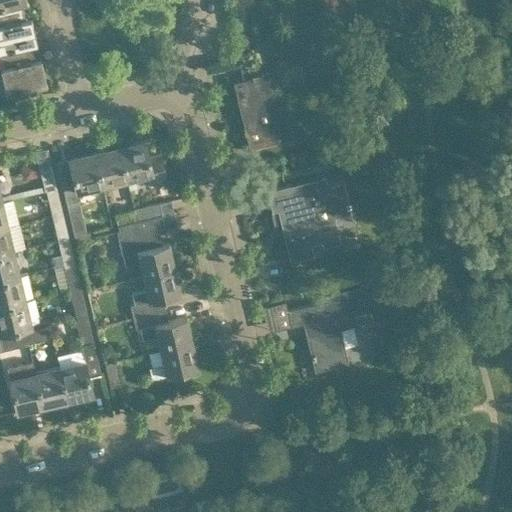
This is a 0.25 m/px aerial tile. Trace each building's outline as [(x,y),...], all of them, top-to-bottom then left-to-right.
[(21,2),(0,7),(0,52),(0,51),(31,43),(31,44),(37,42),(32,23),(31,17),(25,19),(25,18),(21,3),(21,2)] [(302,30),(288,33),(291,46),(304,43),(305,42),(302,30)] [(285,35),(252,43),(255,53),(288,45),(285,35)] [(0,52),(0,67),(0,68),(6,93),(46,83),(42,64),(40,58),(34,59),(31,44),(31,43),(0,51),(0,52)] [(291,46),(240,58),(238,58),(243,79),(234,81),(249,148),(294,137),(285,102),(276,104),(268,70),(309,61),(304,43),(291,46)] [(105,142),(106,148),(95,150),(103,184),(126,178),(128,178),(119,145),(117,139),(105,142)] [(144,139),(119,145),(128,178),(126,178),(127,181),(164,172),(159,152),(148,155),(144,139)] [(46,189),(46,191),(57,188),(47,147),(35,150),(44,190),(46,189)] [(95,150),(56,160),(61,179),(67,203),(80,200),(77,190),(103,184),(95,150)] [(324,173),(287,182),(267,186),(272,208),(277,207),(289,258),(313,252),(310,241),(320,239),(321,243),(340,239),(334,214),(351,210),(343,175),(325,179),(324,173)] [(62,213),(57,188),(46,191),(52,215),(62,213)] [(135,209),(137,220),(174,211),(171,198),(134,207),(135,209)] [(80,207),(68,209),(75,235),(86,232),(80,207)] [(116,213),(119,224),(137,220),(135,209),(116,213)] [(139,261),(143,275),(176,267),(170,242),(156,245),(154,234),(167,231),(166,226),(177,224),(174,211),(137,220),(119,224),(120,230),(118,231),(126,264),(139,261)] [(62,213),(52,215),(51,215),(57,240),(69,237),(63,212),(62,213)] [(0,227),(0,253),(13,250),(7,226),(0,227)] [(57,240),(62,265),(75,262),(69,237),(57,240)] [(0,253),(0,279),(19,275),(13,250),(0,253)] [(62,265),(68,289),(81,286),(75,262),(62,265)] [(129,305),(132,316),(158,310),(155,298),(182,292),(176,267),(143,275),(146,289),(132,294),(135,304),(129,305)] [(0,279),(0,305),(25,299),(19,275),(0,279)] [(305,275),(293,278),(296,289),(308,286),(305,275)] [(305,304),(286,308),(290,326),(302,323),(308,321),(311,333),(307,334),(312,352),(310,353),(312,358),(313,358),(316,368),(313,369),(314,371),(333,366),(349,362),(340,326),(338,318),(363,312),(365,320),(383,316),(376,287),(364,290),(362,284),(319,294),(321,302),(313,304),(312,302),(305,304)] [(68,289),(75,320),(88,317),(81,286),(68,289)] [(25,299),(0,305),(0,331),(31,324),(25,299)] [(158,336),(161,349),(194,341),(188,316),(161,322),(158,310),(132,316),(135,329),(140,328),(143,340),(158,336)] [(88,317),(75,320),(81,344),(94,341),(88,317)] [(44,328),(25,332),(28,343),(46,338),(44,328)] [(28,343),(25,332),(0,338),(3,350),(28,344),(28,343)] [(194,341),(161,349),(164,363),(149,366),(152,377),(200,366),(194,341)] [(103,360),(109,386),(122,383),(116,357),(103,360)] [(32,360),(7,366),(10,378),(18,410),(43,404),(35,372),(32,360)] [(85,360),(60,366),(68,398),(93,392),(85,360)] [(60,366),(35,372),(43,404),(68,398),(60,366)] [(141,486),(131,488),(134,500),(144,498),(141,486)] [(188,511),(186,501),(170,505),(171,511),(188,511)]
